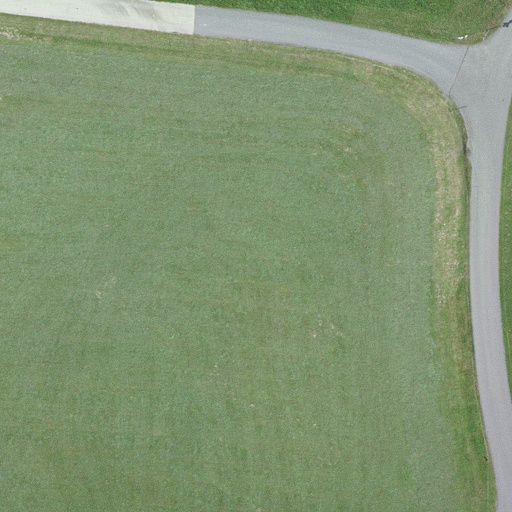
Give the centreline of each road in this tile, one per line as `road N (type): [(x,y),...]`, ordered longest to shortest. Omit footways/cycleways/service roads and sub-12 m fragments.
road 1 (track): [(0,4),(339,37),(489,75)]
road 2 (residential): [(511,476),(482,328),(489,75),(511,36)]
